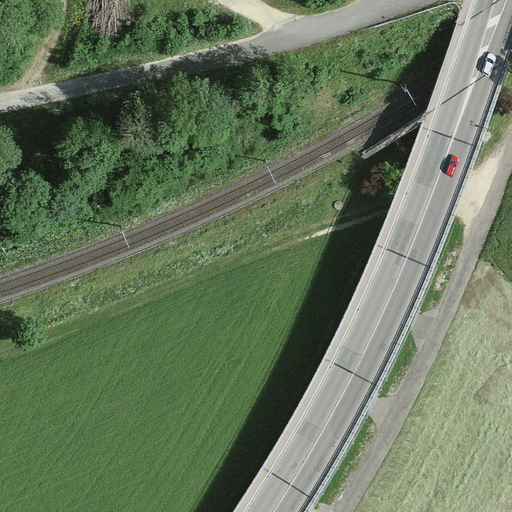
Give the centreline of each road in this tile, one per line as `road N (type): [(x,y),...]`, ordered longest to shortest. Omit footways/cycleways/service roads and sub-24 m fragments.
road 1 (primary): [(501,0),(394,291),(275,511)]
road 2 (residential): [(394,0),(257,53),(0,106)]
road 3 (unclassified): [(336,511),(418,374),(511,158)]
road 4 (track): [(310,230),(505,173)]
